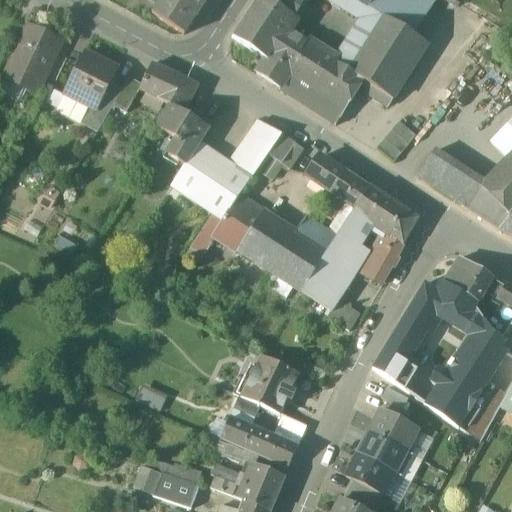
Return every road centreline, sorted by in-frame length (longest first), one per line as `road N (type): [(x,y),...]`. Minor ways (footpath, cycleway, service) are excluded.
road 1 (residential): [(449,217),(353,370),(295,511)]
road 2 (residential): [(199,62),(449,217)]
road 3 (tertiary): [(199,62),(55,0)]
